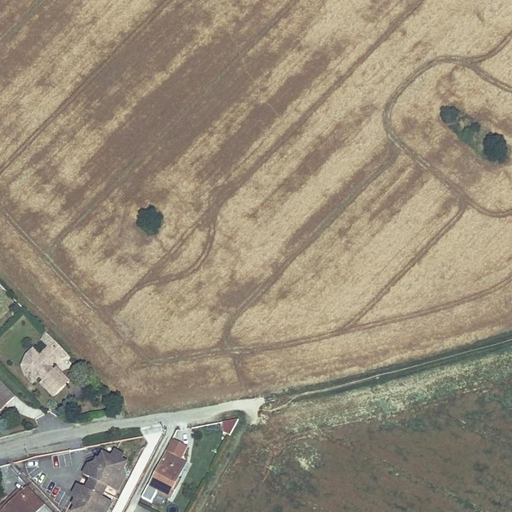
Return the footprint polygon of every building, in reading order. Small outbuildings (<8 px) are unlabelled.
[(54,397),(69,383),(56,369),(54,371),(50,367),(60,357),(62,354),(64,356),(69,356),(49,335),(43,341),(49,348),(41,356),(38,357),(37,358),(32,352),(28,356),(23,366),(27,376),(33,383),(40,376),(44,380),(41,384),(54,397)] [(41,356),(35,350),(33,352),(32,352),(37,358),(38,357),(41,356)] [(15,398),(0,382),(0,399),(1,399),(7,405),(15,398)] [(225,418),(222,433),(232,436),(236,420),(225,418)] [(179,480),(183,472),(182,471),(186,464),(167,454),(149,488),(171,499),(176,489),(174,488),(175,487),(179,480)] [(91,483),(73,464),(65,472),(58,465),(46,477),(43,474),(33,483),(29,487),(28,488),(44,505),(50,511),(57,511),(59,510),(60,511),(104,511),(109,508),(104,503),(107,499),(91,483)] [(36,511),(44,505),(28,488),(22,494),(3,511),(36,511)] [(0,511),(3,511),(22,494),(22,493),(19,491),(0,508),(0,511)]
